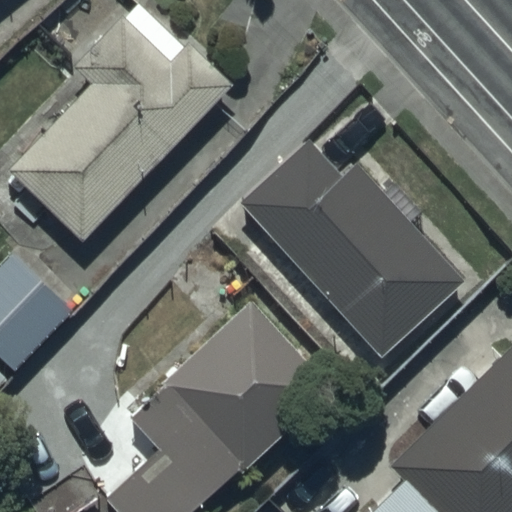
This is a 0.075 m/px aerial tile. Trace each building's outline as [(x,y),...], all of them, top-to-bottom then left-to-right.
[(72,59),(86,72),(5,160),(83,232),(228,73),(185,33),(182,37),(142,0),(131,0),(124,8),(120,5),(72,59)] [(306,134),(240,195),(378,347),(459,274),(352,156),(338,169),(306,134)] [(9,245),(0,255),(0,344),(14,358),(68,301),(9,245)] [(329,375),(249,289),(127,405),(159,439),(103,491),(122,511),(180,511),(235,460),(238,463),(329,375)] [(361,511),(511,511),(511,334),(390,456),(404,470),(361,511)]
